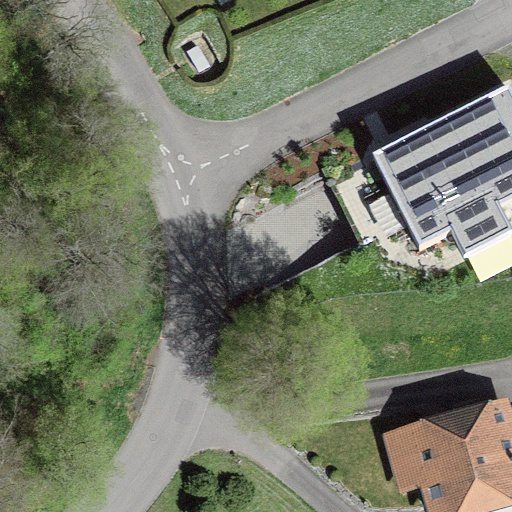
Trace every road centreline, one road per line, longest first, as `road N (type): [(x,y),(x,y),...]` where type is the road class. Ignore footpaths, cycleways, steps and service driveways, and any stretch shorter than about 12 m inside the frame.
road 1 (residential): [(511,13),(178,179)]
road 2 (residential): [(102,511),(163,434),(194,358),(193,238),(178,179)]
road 3 (residential): [(178,179),(74,0)]
